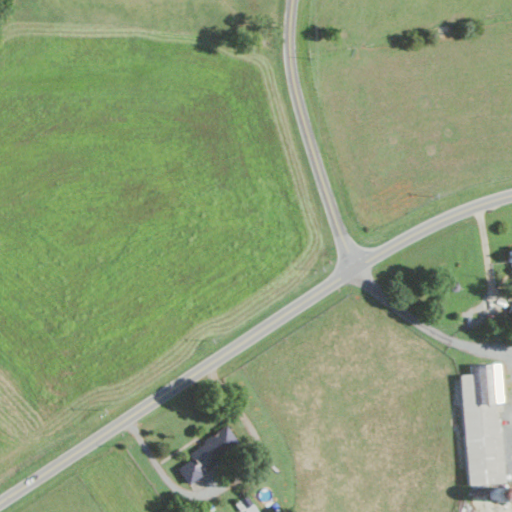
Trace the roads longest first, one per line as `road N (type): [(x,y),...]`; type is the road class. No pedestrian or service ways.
road 1 (residential): [(511,196),(355,267),(0,503)]
road 2 (residential): [(355,267),(292,75),(293,0)]
